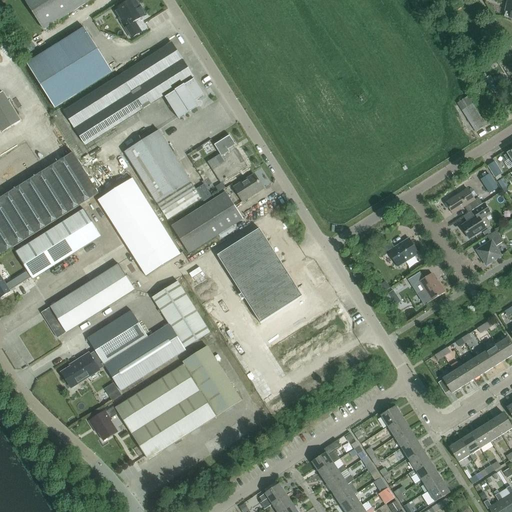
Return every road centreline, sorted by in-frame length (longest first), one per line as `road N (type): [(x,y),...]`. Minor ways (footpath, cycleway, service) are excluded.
road 1 (unclassified): [(325,248),(168,0)]
road 2 (unclassified): [(214,511),(409,381)]
road 3 (unclassified): [(135,511),(106,473),(33,406),(0,357)]
road 4 (unclassified): [(409,381),(325,248)]
road 5 (residential): [(410,194),(511,130)]
